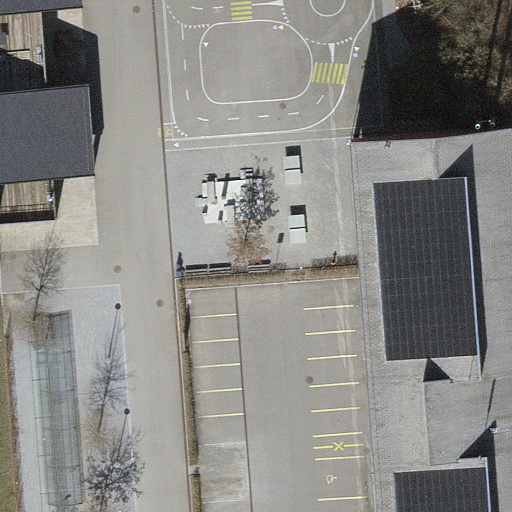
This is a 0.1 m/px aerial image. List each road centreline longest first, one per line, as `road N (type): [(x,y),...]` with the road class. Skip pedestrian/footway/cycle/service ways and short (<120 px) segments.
road 1 (residential): [(110,0),(148,511)]
road 2 (residential): [(289,511),(269,302)]
